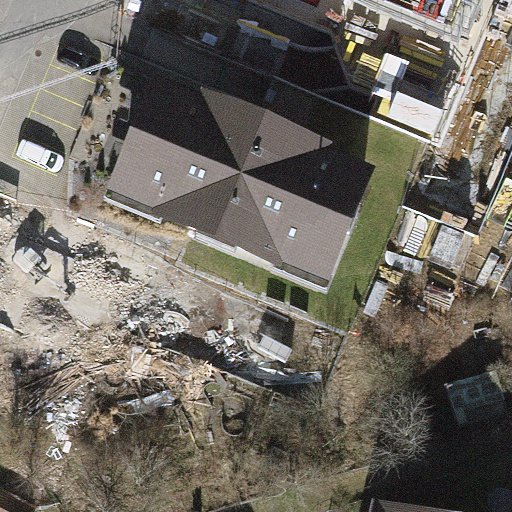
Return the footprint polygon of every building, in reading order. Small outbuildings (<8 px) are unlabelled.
[(335,0),(335,1),(378,18),(372,36),(407,49),(426,0),(335,0)] [(511,120),(511,33),(510,32),(474,115),(508,129),(511,120)] [(207,115),(159,95),(147,124),(138,120),(127,147),(136,151),(124,180),(169,199),(162,217),(274,264),(282,246),(328,265),(363,181),(317,161),(319,156),(209,110),(207,115)] [(0,218),(0,326),(46,344),(77,259),(15,234),(9,222),(0,218)] [(177,346),(194,298),(138,278),(121,326),(177,346)] [(181,350),(258,379),(275,333),(198,305),(181,350)] [(511,338),(498,343),(505,369),(511,367),(511,338)] [(493,378),(448,390),(457,421),(502,408),(493,378)] [(414,511),(364,502),(362,511),(414,511)]
